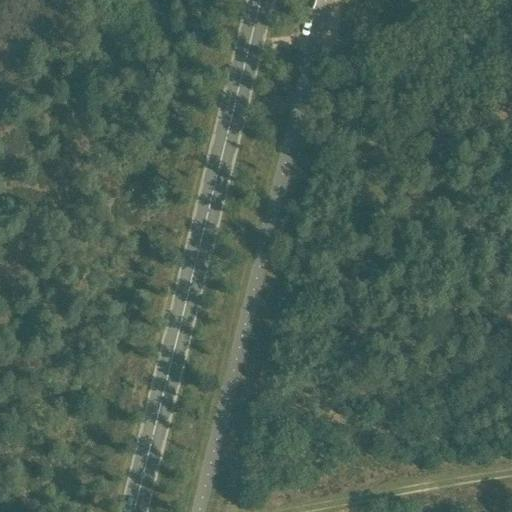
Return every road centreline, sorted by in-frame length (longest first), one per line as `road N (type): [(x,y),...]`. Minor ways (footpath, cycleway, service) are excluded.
road 1 (primary): [(133,511),(260,0)]
road 2 (track): [(511,475),(297,511)]
